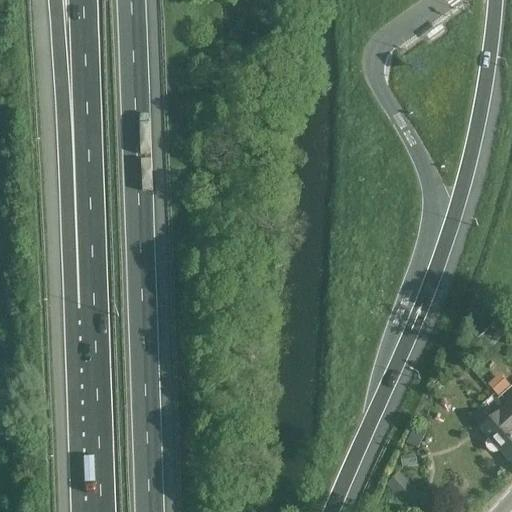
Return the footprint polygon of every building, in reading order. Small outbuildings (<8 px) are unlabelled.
[(281,80),(281,41),(261,41),(261,80),(281,80)] [(511,369),(508,365),(496,376),(507,388),(511,383),(511,369)] [(511,402),(481,430),(511,464),(511,402)] [(415,429),(408,443),(417,447),(424,433),(415,429)] [(415,455),(400,458),(402,468),(417,465),(415,455)] [(408,509),(421,497),(399,474),(387,486),(408,509)] [(426,497),(422,500),(423,504),(427,506),(431,503),(430,498),(426,497)]
